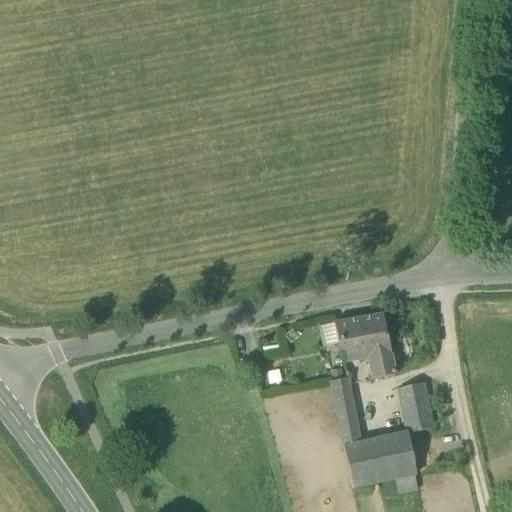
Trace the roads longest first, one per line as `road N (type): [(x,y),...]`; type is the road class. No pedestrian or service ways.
road 1 (unclassified): [(446,276),(57,353),(0,375)]
road 2 (unclassified): [(471,0),(446,276)]
road 3 (track): [(491,511),(433,304),(446,276)]
road 4 (tertiary): [(0,401),(79,511)]
